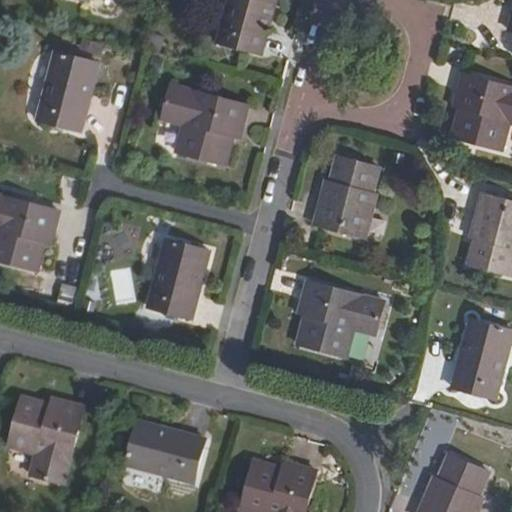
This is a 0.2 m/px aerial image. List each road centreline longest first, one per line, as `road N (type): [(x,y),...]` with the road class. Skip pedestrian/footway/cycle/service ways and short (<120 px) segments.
road 1 (residential): [(227,396),(4,341)]
road 2 (residential): [(364,511),(363,463),(350,441),(327,425),(227,396)]
road 3 (residential): [(359,0),(393,3),(427,38),(410,99),(371,124)]
road 4 (residential): [(103,182),(272,230)]
road 5 (residential): [(272,230),(227,396)]
road 6 (residential): [(304,112),(272,230)]
